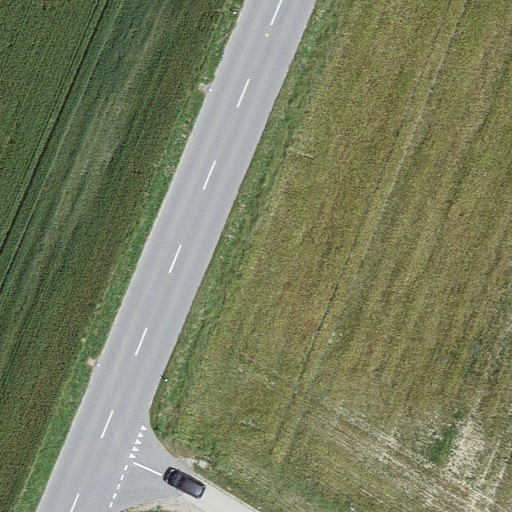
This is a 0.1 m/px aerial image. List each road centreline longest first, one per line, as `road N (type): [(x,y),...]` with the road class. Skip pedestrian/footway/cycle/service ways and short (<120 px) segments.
road 1 (secondary): [(67,511),(280,0)]
road 2 (track): [(104,424),(262,511)]
